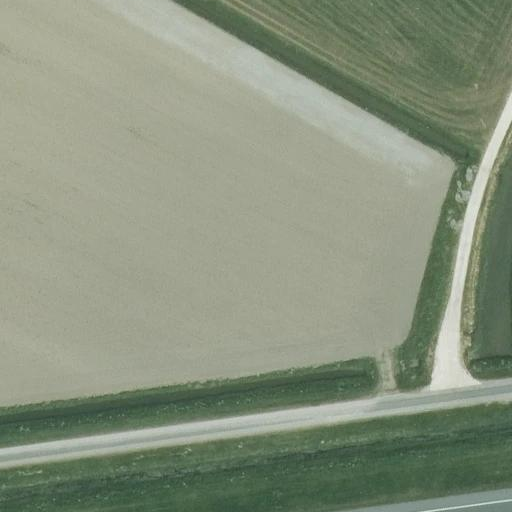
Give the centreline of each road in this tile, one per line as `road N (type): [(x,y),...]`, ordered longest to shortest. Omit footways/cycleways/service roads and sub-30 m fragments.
road 1 (tertiary): [(0,459),(511,389)]
road 2 (track): [(452,397),(447,359),(462,253),(511,104)]
